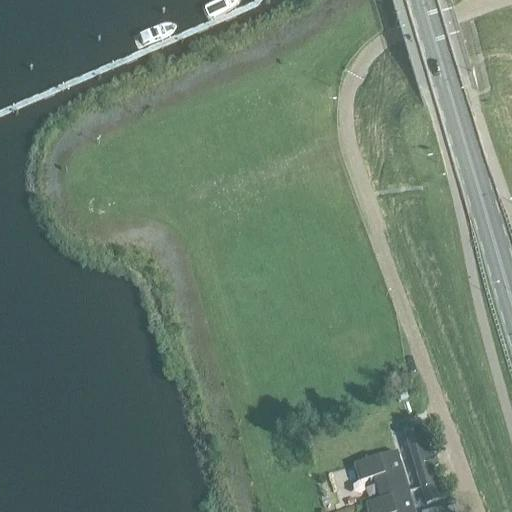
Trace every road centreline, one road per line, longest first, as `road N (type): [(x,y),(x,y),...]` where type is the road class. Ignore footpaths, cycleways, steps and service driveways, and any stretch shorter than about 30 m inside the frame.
road 1 (unclassified): [(477,511),(345,146),(351,75)]
road 2 (primary): [(511,303),(422,0)]
